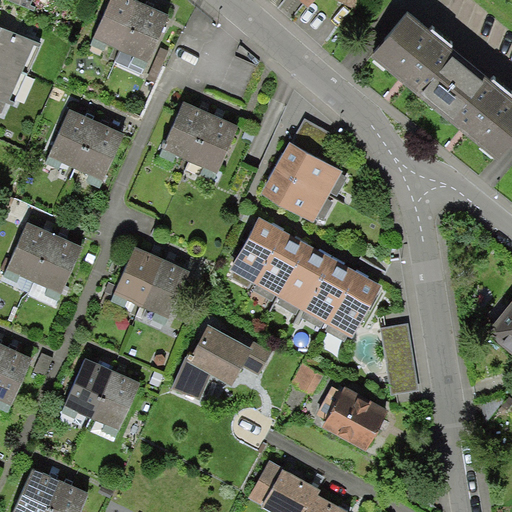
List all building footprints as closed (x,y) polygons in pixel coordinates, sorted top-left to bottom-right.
[(33,0),(7,0),(30,10),(33,0)] [(134,0),(107,0),(90,45),(145,69),(170,16),(149,7),(134,0)] [(450,53),(391,1),(357,38),(416,91),(450,53)] [(35,42),(0,26),(0,99),(8,103),(35,42)] [(511,143),(511,104),(450,53),(416,91),(494,164),(511,143)] [(202,111),(183,102),(162,150),(218,174),(238,126),(218,118),(202,111)] [(89,118),(70,110),(49,155),(105,182),(125,134),(104,125),(89,118)] [(342,171),(291,142),(282,159),(274,173),(263,193),(313,221),(342,171)] [(276,227),(259,217),(230,269),(353,338),(383,286),(362,274),(338,261),(324,253),(300,240),(276,227)] [(46,230),(27,221),(6,268),(63,293),(84,246),(62,237),(46,230)] [(153,254),(136,247),(115,294),(168,319),(190,272),(169,262),(153,254)] [(511,296),(511,295),(485,332),(511,350),(511,296)] [(409,323),(380,327),(391,394),(419,390),(409,323)] [(200,400),(212,374),(233,385),(243,367),(259,375),(272,351),(241,334),(237,341),(209,325),(192,355),(187,353),(171,389),(200,400)] [(33,357),(0,343),(0,399),(12,405),(33,357)] [(104,366),(84,358),(63,406),(119,430),(140,382),(122,374),(104,366)] [(391,412),(344,387),(323,428),(366,452),(391,412)] [(293,473),(269,460),(249,498),(275,511),(309,511),(322,488),(293,473)] [(52,478),(32,469),(12,511),(79,511),(88,493),(68,484),(52,478)] [(348,511),(343,509),(318,494),(307,511),(348,511)]
